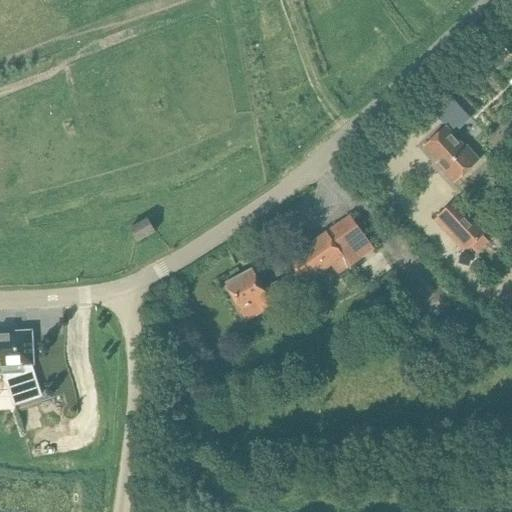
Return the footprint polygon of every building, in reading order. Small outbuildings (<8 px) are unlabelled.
[(489,58),(498,68),(511,55),(503,45),(489,58)] [(436,164),(454,184),(480,160),(466,145),(465,147),(446,126),(424,146),(438,162),(436,164)] [(452,202),(438,216),(469,249),(485,234),(463,211),(461,212),(452,202)] [(396,206),(386,215),(396,225),(406,217),(396,206)] [(287,259),(299,276),(304,283),(331,264),(339,275),(344,282),(352,277),(347,269),(374,250),(350,215),(287,259)] [(148,218),(129,228),(137,242),(155,232),(148,218)] [(226,283),(241,311),(252,305),(261,312),(285,299),(276,283),(264,289),(253,269),(226,283)] [(486,314),(478,321),(490,335),(499,327),(490,316),(488,317),(486,314)] [(448,318),(431,331),(442,345),(459,333),(448,318)] [(31,332),(0,333),(0,365),(2,365),(4,374),(13,401),(14,404),(41,396),(40,392),(32,367),(33,367),(31,332)]
